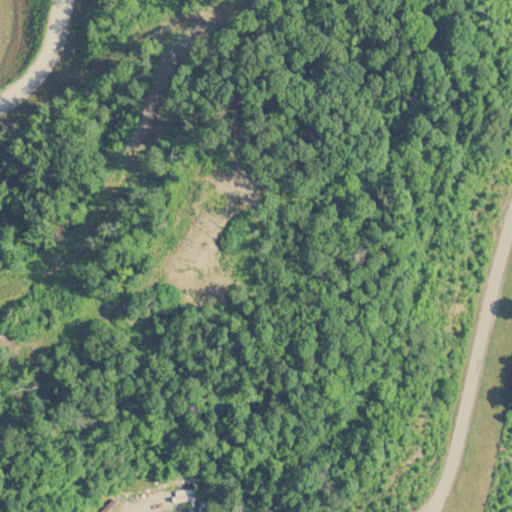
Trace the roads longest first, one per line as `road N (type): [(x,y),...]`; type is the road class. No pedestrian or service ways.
road 1 (residential): [(429,511),(448,475),(511,212)]
road 2 (residential): [(0,100),(51,60),(64,0)]
